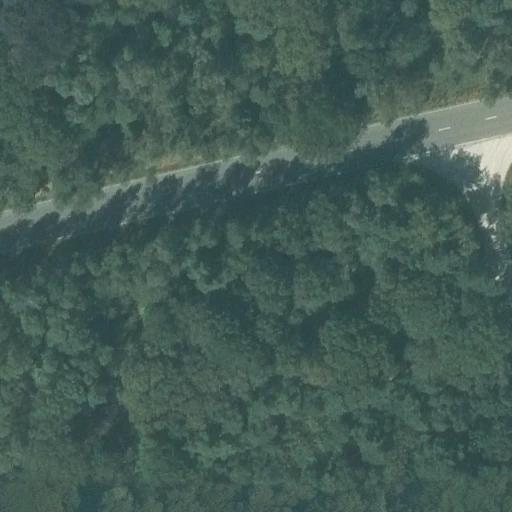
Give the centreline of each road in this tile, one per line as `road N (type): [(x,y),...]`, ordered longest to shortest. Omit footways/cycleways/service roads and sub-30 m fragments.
road 1 (track): [(0,454),(136,423),(506,277)]
road 2 (unclassified): [(0,222),(462,117)]
road 3 (unclassified): [(511,291),(462,117)]
